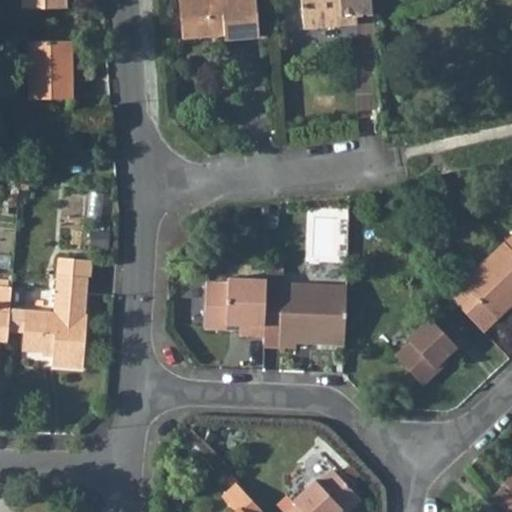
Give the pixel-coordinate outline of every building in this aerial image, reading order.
[(179,0),(181,35),(214,33),(214,27),(226,26),(227,34),(257,33),(254,0),(179,0)] [(343,12),(343,5),(360,4),(371,2),(372,0),(371,0),(300,0),(302,15),(343,12)] [(360,4),(343,5),(343,12),(360,12),(360,4)] [(72,38),(29,38),(30,99),(72,98),(72,38)] [(456,271),(441,284),(483,329),(498,316),(496,314),(511,300),(511,244),(508,240),(464,279),(456,271)] [(21,319),(18,359),(49,360),(48,373),(80,374),(84,323),(79,323),(82,286),(89,286),(90,264),(55,263),(52,320),(21,319)] [(285,269),(267,268),(266,273),(263,327),(263,337),(280,338),(284,277),(285,269)] [(238,325),(263,327),(266,273),(229,270),(228,276),(206,275),(202,318),(224,319),(224,313),(239,314),(238,325)] [(345,341),(346,330),(349,280),(284,277),(280,338),(297,340),(298,334),(318,336),(318,340),(345,341)] [(0,348),(5,348),(9,295),(0,294),(0,348)] [(409,341),(392,354),(421,384),(436,370),(432,366),(453,348),(450,345),(463,333),(442,310),(429,322),(425,318),(405,337),(409,341)] [(297,499),(287,508),(290,511),(334,511),(343,504),(347,508),(362,495),(334,464),(318,478),(314,474),(293,494),(297,499)] [(266,511),(254,499),(237,481),(223,495),(236,510),(233,511),(266,511)] [(511,511),(511,489),(507,484),(494,498),(507,511),(511,511)]
